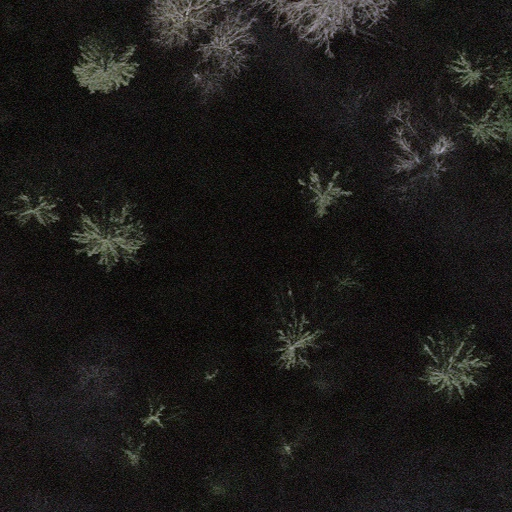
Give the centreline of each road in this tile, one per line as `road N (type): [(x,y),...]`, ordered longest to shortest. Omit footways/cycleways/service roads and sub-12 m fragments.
road 1 (track): [(301,97),(511,338)]
road 2 (track): [(196,0),(301,97)]
